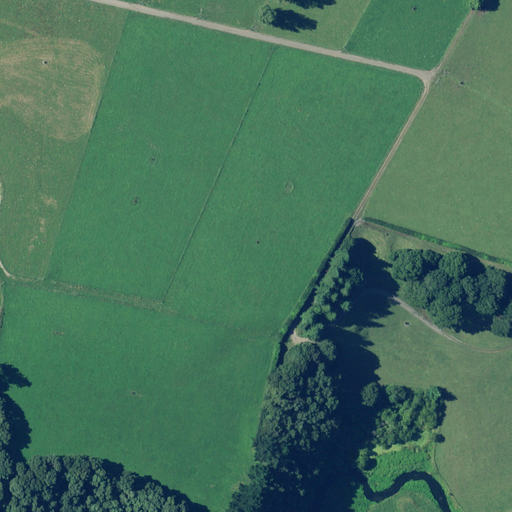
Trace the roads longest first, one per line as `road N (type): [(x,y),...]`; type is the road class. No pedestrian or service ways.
road 1 (track): [(117,0),(446,74)]
road 2 (track): [(138,301),(2,265),(0,163)]
